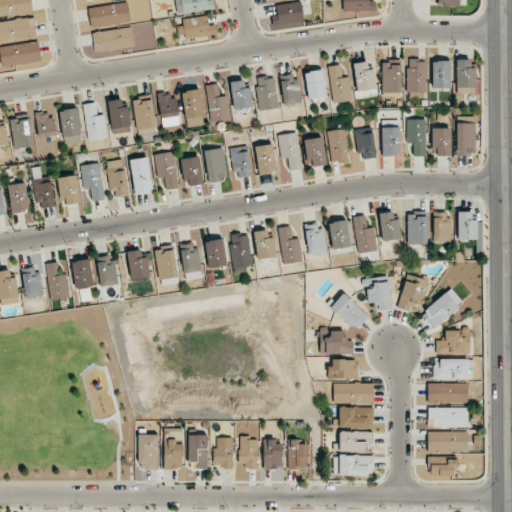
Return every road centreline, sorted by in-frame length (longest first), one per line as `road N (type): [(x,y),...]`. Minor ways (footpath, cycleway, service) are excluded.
road 1 (residential): [(0,246),(368,187),(507,186)]
road 2 (tertiary): [(503,0),(510,511)]
road 3 (residential): [(510,495),(0,495)]
road 4 (residential): [(504,33),(357,35),(0,89)]
road 5 (residential): [(393,348),(401,382),(400,495)]
